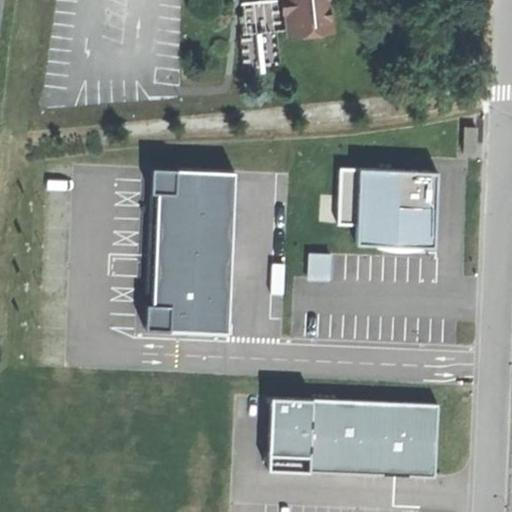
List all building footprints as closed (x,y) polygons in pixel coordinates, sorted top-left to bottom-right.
[(281,0),(270,2),(260,3),(263,36),(281,34),(289,33),(285,0),(281,0)] [(285,0),(289,33),(331,27),(328,0),(285,0)] [(234,170),(151,166),(151,191),(156,191),(151,301),(146,301),(144,326),(227,330),(234,170)] [(339,166),(336,222),(356,223),(355,242),(434,246),(435,206),(437,170),(339,166)] [(156,191),(151,191),(146,301),(151,301),(156,191)] [(308,264),(309,264),(328,265),(329,252),(308,251),(308,264)] [(328,265),(309,264),(308,276),(327,277),(328,265)] [(434,402),(271,394),(268,466),(431,473),(433,432),(434,402)]
